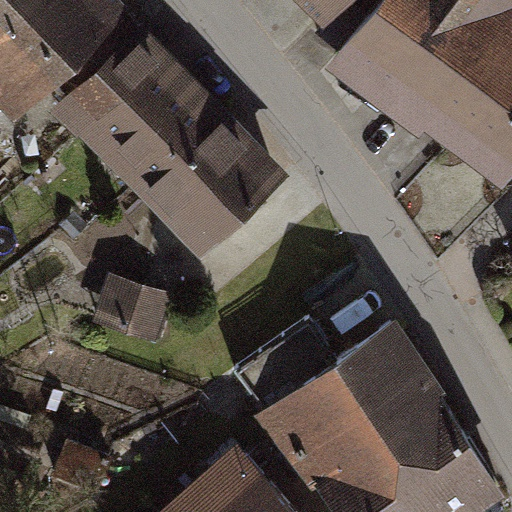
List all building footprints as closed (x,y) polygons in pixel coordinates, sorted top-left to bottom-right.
[(128,9),(119,0),(0,0),(0,116),(5,121),(40,89),(128,9)] [(330,0),(295,0),(313,18),(330,0)] [(491,191),(511,165),(511,0),(359,0),(318,50),(491,191)] [(128,9),(40,89),(122,180),(210,100),(128,9)] [(210,100),(122,180),(193,257),(281,178),(210,100)] [(104,311),(167,319),(174,268),(111,259),(104,311)] [(391,324),(259,418),(325,511),(446,511),(499,475),(391,324)] [(299,511),(237,433),(152,498),(163,511),(299,511)] [(163,511),(152,498),(134,511),(163,511)]
